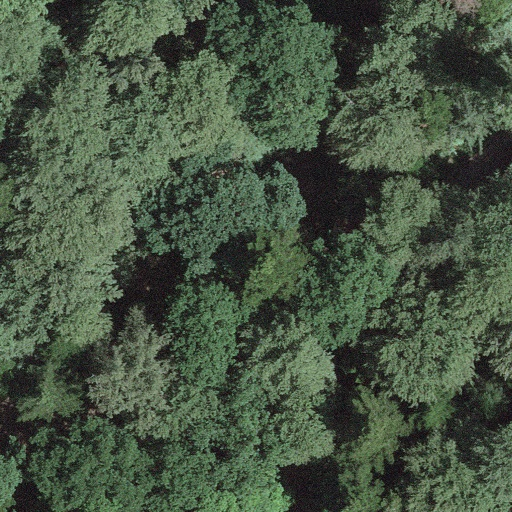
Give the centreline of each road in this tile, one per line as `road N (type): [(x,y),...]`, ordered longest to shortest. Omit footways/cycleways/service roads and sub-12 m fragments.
road 1 (track): [(509,105),(33,511)]
road 2 (track): [(511,103),(293,511)]
